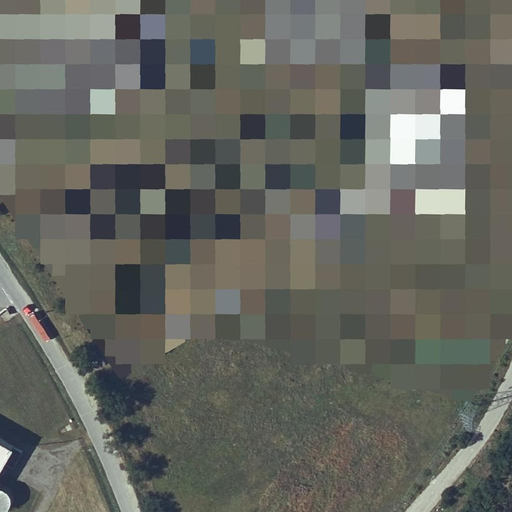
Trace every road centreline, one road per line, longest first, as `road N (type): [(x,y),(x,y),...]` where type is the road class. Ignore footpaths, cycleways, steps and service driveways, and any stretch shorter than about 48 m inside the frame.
road 1 (unclassified): [(0,270),(68,377),(128,511)]
road 2 (unclassified): [(416,511),(480,435),(511,379)]
